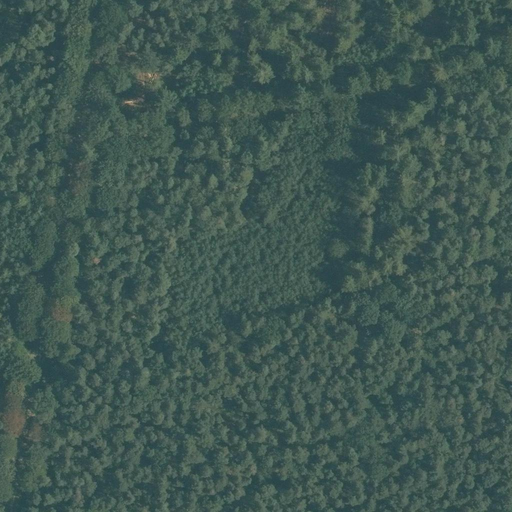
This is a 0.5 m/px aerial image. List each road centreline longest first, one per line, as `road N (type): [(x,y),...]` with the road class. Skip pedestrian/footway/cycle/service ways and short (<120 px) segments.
road 1 (unclassified): [(5,511),(98,0)]
road 2 (track): [(511,64),(73,140)]
